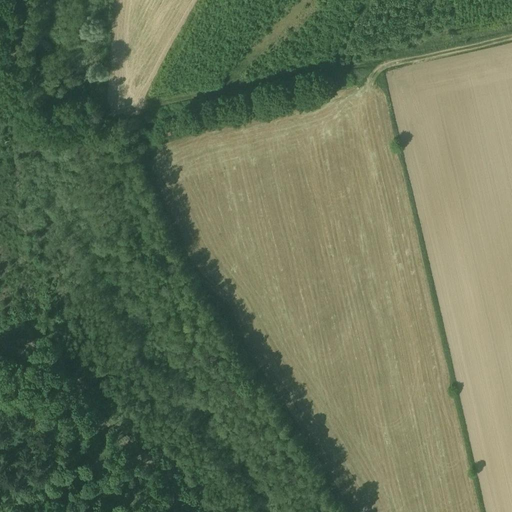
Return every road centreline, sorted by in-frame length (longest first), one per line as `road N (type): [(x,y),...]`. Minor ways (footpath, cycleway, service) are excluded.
road 1 (track): [(376,66),(356,63),(120,112)]
road 2 (track): [(511,32),(376,66)]
